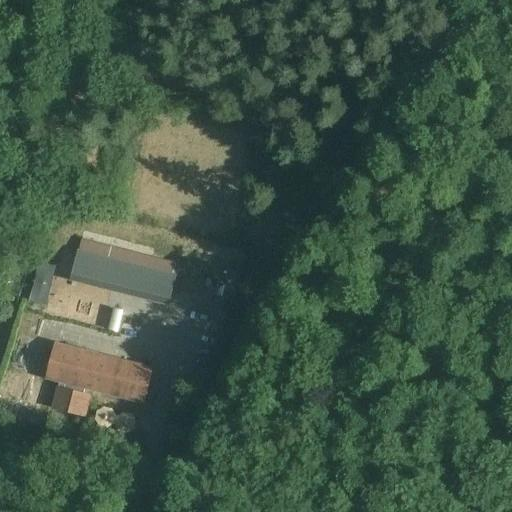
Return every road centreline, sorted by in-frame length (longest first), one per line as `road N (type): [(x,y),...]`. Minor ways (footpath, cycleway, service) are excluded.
road 1 (track): [(481,0),(279,265),(179,462),(127,511)]
road 2 (track): [(158,0),(0,132)]
